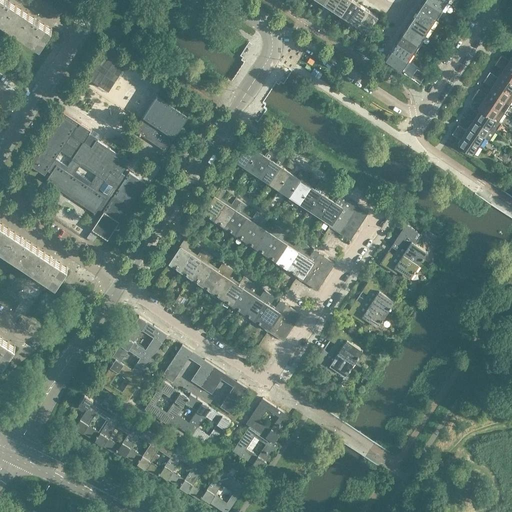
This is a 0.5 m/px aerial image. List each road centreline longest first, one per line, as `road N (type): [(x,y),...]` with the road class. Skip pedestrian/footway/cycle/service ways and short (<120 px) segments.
road 1 (residential): [(118,285),(266,383),(380,212)]
road 2 (residential): [(272,39),(299,41),(403,110),(419,111),(494,0)]
road 3 (tertiary): [(118,285),(270,58),(272,39)]
road 4 (secondary): [(163,511),(26,441)]
road 5 (residential): [(25,109),(76,33),(27,0)]
road 6 (residential): [(118,285),(0,206)]
